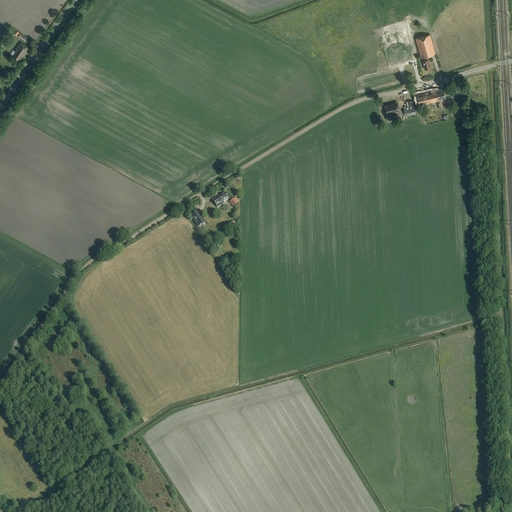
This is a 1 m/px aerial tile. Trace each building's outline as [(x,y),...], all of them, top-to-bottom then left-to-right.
[(391,65),(413,59),(405,29),(383,35),(391,65)] [(27,38),(17,31),(15,35),(25,41),(27,38)] [(427,56),(432,55),(436,53),(431,34),(416,38),(421,58),(423,57),(426,69),(432,67),(430,59),(428,59),(427,56)] [(11,54),(13,55),(13,56),(19,61),(23,56),(24,53),(26,54),(30,47),(21,42),(15,51),(13,50),(11,54)] [(418,105),(437,101),(438,105),(441,105),(440,101),(441,100),(441,99),(446,98),(444,88),(439,89),(436,89),(416,93),(418,105)] [(409,107),(404,108),(406,116),(416,114),(415,106),(413,106),(412,101),(408,101),(409,107)] [(397,102),(383,105),(385,115),(399,112),(397,102)] [(223,203),(229,199),(225,193),(213,201),(217,208),(224,204),(223,203)] [(235,198),(230,202),(233,207),(239,203),(235,198)] [(198,228),(205,224),(202,219),(197,212),(196,212),(190,216),(191,217),(195,224),(198,228)]
